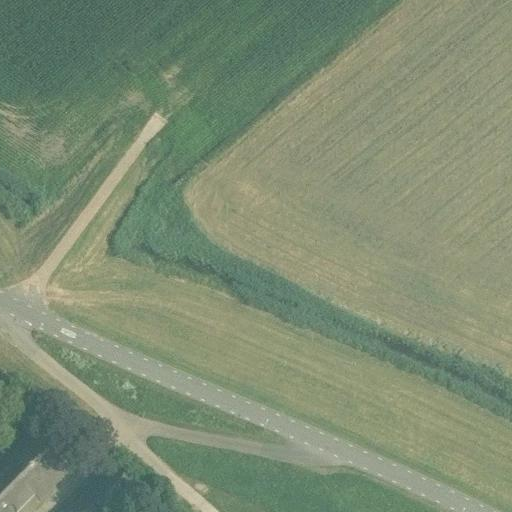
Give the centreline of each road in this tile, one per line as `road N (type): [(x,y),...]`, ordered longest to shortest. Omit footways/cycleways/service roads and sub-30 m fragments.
road 1 (tertiary): [(473,511),(0,301)]
road 2 (track): [(156,119),(17,310)]
